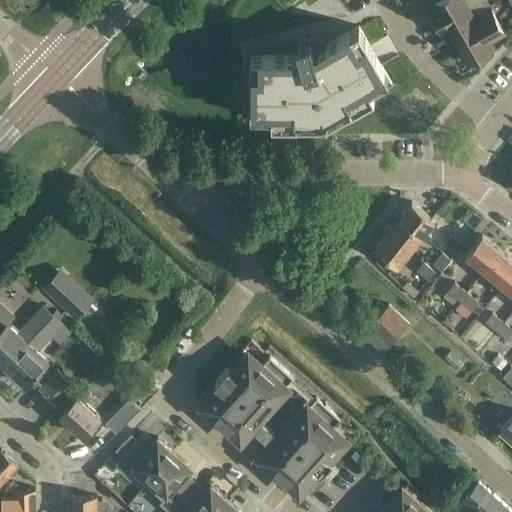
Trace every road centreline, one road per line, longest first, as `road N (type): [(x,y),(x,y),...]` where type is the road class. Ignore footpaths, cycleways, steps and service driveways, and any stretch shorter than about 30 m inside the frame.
road 1 (residential): [(263,267),(165,395),(294,511)]
road 2 (unclassified): [(511,488),(263,267)]
road 3 (residential): [(210,216),(257,174),(461,175)]
road 4 (unclassified): [(210,216),(56,80)]
road 5 (residential): [(495,121),(422,70),(380,0)]
road 6 (unknown): [(384,7),(323,36),(254,51)]
